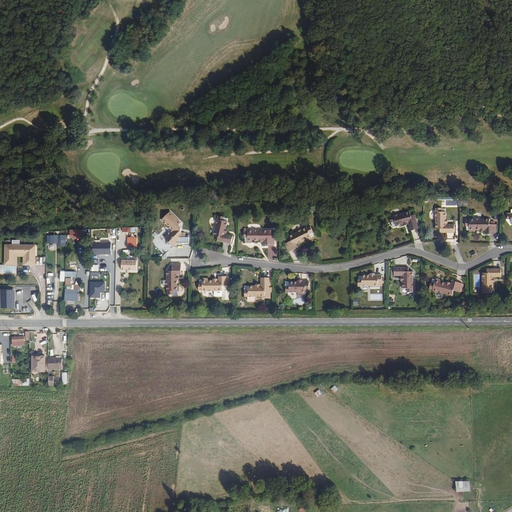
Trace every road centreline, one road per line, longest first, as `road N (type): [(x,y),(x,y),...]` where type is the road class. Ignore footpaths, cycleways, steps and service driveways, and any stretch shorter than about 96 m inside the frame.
road 1 (track): [(511,376),(319,375),(70,442),(76,328),(83,322)]
road 2 (primary): [(511,321),(0,323)]
road 3 (residential): [(511,249),(462,266),(407,250),(325,269),(226,260)]
road 4 (track): [(468,511),(468,497),(346,501),(331,485),(269,480),(253,483),(258,493)]
road 5 (track): [(77,133),(103,84),(169,0)]
